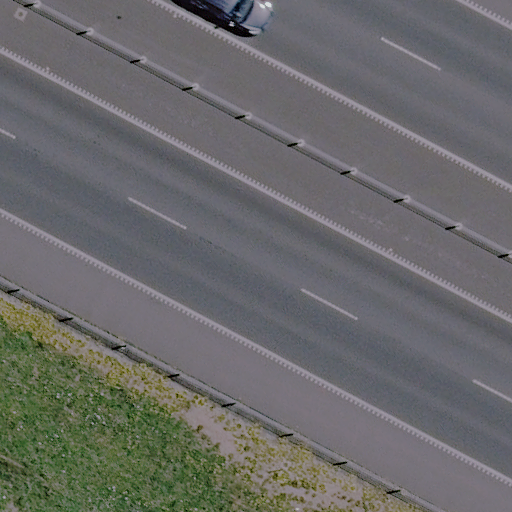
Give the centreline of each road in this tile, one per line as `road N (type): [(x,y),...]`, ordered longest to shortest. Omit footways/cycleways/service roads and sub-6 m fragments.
road 1 (motorway): [(511,387),(0,117)]
road 2 (motorway): [(326,0),(511,98)]
